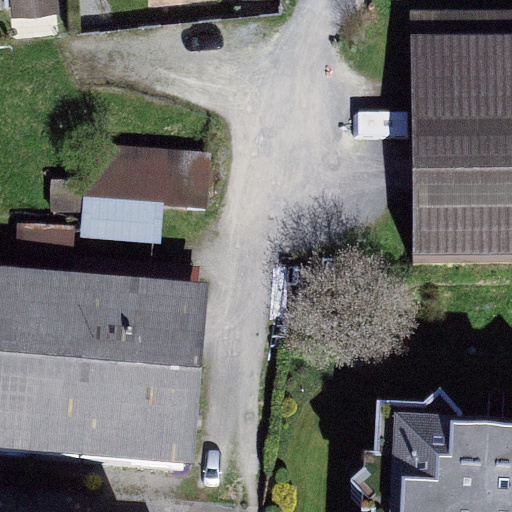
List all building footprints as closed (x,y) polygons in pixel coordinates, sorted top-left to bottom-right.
[(56,0),(12,0),(14,14),(57,10),(56,0)] [(511,13),(414,15),(416,273),(511,272),(511,13)] [(211,213),(212,162),(84,162),(83,247),(165,247),(166,213),(211,213)] [(0,458),(195,473),(207,305),(0,290),(0,458)] [(388,511),(511,511),(511,440),(392,434),(388,511)]
